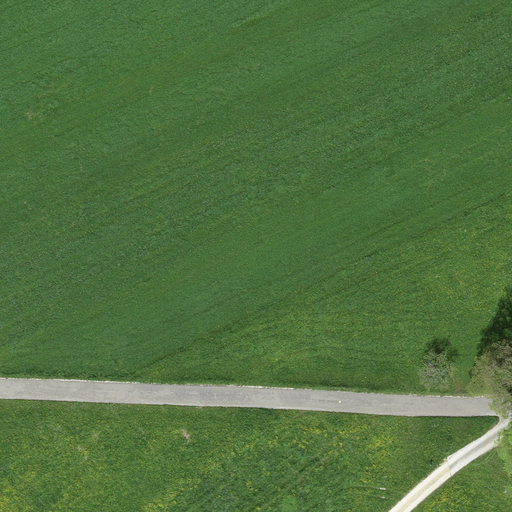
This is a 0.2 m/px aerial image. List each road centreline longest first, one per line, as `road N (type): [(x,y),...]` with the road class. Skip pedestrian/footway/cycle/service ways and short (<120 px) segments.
road 1 (tertiary): [(0,388),(511,403)]
road 2 (track): [(511,421),(396,511)]
